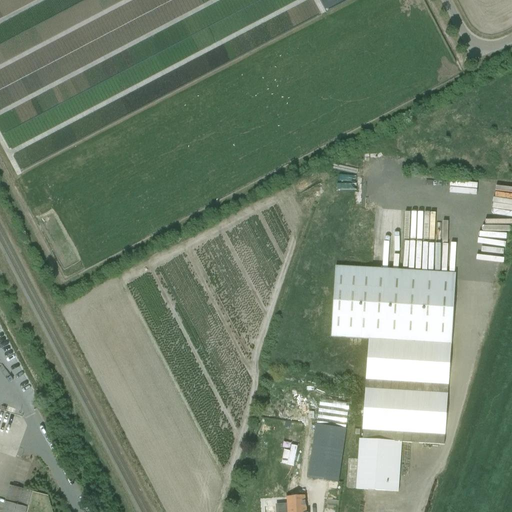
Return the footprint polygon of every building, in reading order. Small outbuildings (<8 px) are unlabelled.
[(444,445),(451,344),(455,274),(335,267),(331,338),(369,340),(362,440),(359,440),(356,490),(398,492),(402,443),(444,445)] [(337,487),(344,434),(315,430),(307,483),(337,487)] [(281,463),(293,466),(298,446),(291,445),(290,451),(284,450),(281,463)] [(172,511),(153,474),(143,480),(159,511),(172,511)] [(3,511),(25,511),(32,492),(11,486),(3,511)] [(288,511),(305,511),(304,497),(288,498),(288,511)]
